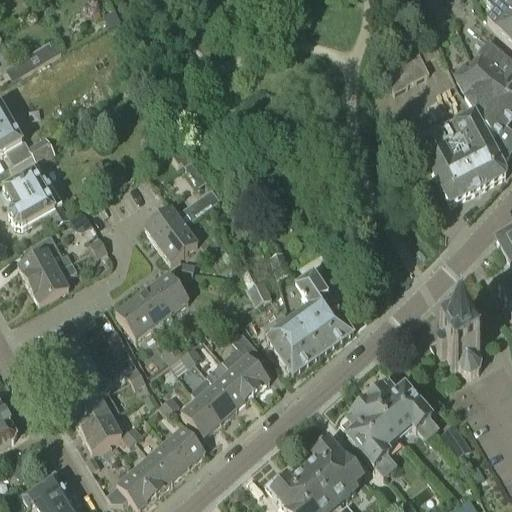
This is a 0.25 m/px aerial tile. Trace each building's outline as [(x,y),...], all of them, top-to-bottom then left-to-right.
[(505,46),(511,38),(511,0),(486,0),(481,6),(493,17),(486,26),(494,35),(505,46)] [(53,46),(12,70),(20,83),(60,59),(53,46)] [(470,67),(511,102),(511,68),(488,48),(477,61),(472,57),(469,61),(472,63),(470,67)] [(380,78),(392,99),(427,80),(416,59),(380,78)] [(511,122),(511,102),(470,67),(464,73),(461,70),(452,80),(465,101),(464,103),(474,118),(479,127),(495,145),(494,146),(505,165),(511,155),(511,139),(504,133),(511,122)] [(87,117),(81,113),(74,116),(74,123),(80,127),(87,124),(87,117)] [(13,172),(49,152),(44,143),(27,153),(24,147),(21,150),(15,140),(23,135),(19,127),(10,132),(0,115),(0,162),(6,159),(13,172)] [(479,127),(474,118),(451,131),(436,138),(415,149),(449,211),(504,183),(505,177),(479,127)] [(49,152),(13,172),(14,173),(9,175),(17,188),(3,196),(13,215),(9,217),(9,224),(13,233),(22,235),(48,220),(55,216),(54,214),(60,211),(62,210),(53,195),(52,196),(49,190),(46,192),(44,188),(48,186),(41,174),(40,174),(37,169),(54,159),(49,152)] [(184,174),(198,194),(206,189),(191,169),(184,174)] [(157,254),(184,234),(220,208),(211,196),(187,214),(190,217),(178,226),(171,216),(143,236),(157,254)] [(69,226),(60,211),(54,214),(55,216),(48,220),(56,234),(69,226)] [(197,252),(184,234),(157,254),(169,272),(197,252)] [(511,238),(495,248),(511,280),(511,284),(496,294),(511,320),(511,238)] [(66,261),(61,264),(50,242),(27,258),(31,266),(17,274),(28,294),(57,277),(71,270),(66,261)] [(92,257),(102,252),(98,244),(88,250),(92,257)] [(102,252),(92,257),(96,265),(107,259),(102,252)] [(268,265),(277,286),(290,281),(281,259),(268,265)] [(183,268),(181,278),(193,279),(194,271),(183,268)] [(76,280),(71,270),(57,277),(28,294),(39,313),(68,297),(63,287),(76,280)] [(193,279),(181,278),(179,285),(191,288),(193,279)] [(295,321),(321,359),(352,338),(313,279),(294,293),(307,313),(295,321)] [(150,295),(170,322),(188,309),(168,282),(150,295)] [(246,297),(255,314),(270,307),(262,289),(246,297)] [(150,295),(133,307),(152,335),(170,322),(150,295)] [(152,335),(133,307),(114,320),(134,348),(152,335)] [(321,359),(295,321),(284,329),(281,325),(266,337),(266,345),(290,381),(321,359)] [(217,336),(227,329),(222,322),(211,329),(217,336)] [(457,374),(461,381),(470,383),(477,379),(480,369),(477,363),(479,362),(477,359),(480,358),(478,355),(476,356),(465,338),(468,337),(466,334),(464,335),(462,332),(460,334),(461,337),(442,347),(441,344),(439,346),(440,349),(437,351),(438,352),(436,354),(435,357),(437,361),(444,362),(446,361),(451,371),(448,372),(450,374),(452,373),(454,376),(457,374)] [(108,349),(118,344),(114,337),(104,342),(108,349)] [(268,389),(254,372),(262,365),(242,341),(232,349),(238,355),(222,369),(230,378),(251,403),(268,389)] [(57,378),(87,362),(76,342),(47,359),(57,378)] [(118,344),(108,349),(113,357),(123,352),(118,344)] [(166,354),(173,364),(181,358),(174,348),(166,354)] [(173,364),(166,354),(160,359),(167,368),(173,364)] [(194,355),(188,359),(194,368),(200,364),(194,355)] [(194,368),(188,359),(180,365),(186,374),(194,368)] [(97,381),(87,362),(57,378),(68,397),(97,381)] [(130,387),(140,382),(135,374),(126,380),(130,387)] [(251,403),(230,378),(213,392),(235,418),(251,403)] [(97,381),(68,397),(78,415),(69,420),(69,421),(108,400),(97,381)] [(144,390),(140,382),(130,387),(134,395),(144,390)] [(235,418),(213,392),(213,393),(206,385),(190,398),(197,406),(197,407),(219,432),(235,418)] [(367,411),(398,446),(411,435),(415,439),(416,437),(425,447),(438,436),(429,426),(431,425),(404,394),(403,395),(394,386),(381,397),(374,396),(367,403),(367,411)] [(108,400),(69,421),(80,440),(109,424),(118,420),(108,400)] [(156,411),(150,400),(143,404),(149,415),(156,411)] [(164,408),(172,418),(179,412),(171,403),(164,408)] [(219,432),(197,407),(180,421),(202,447),(219,432)] [(172,418),(164,408),(157,414),(166,423),(172,418)] [(398,446),(367,411),(359,409),(352,416),(353,423),(340,435),(348,444),(346,445),(373,475),(375,474),(384,484),(395,473),(387,463),(388,462),(384,458),(398,446)] [(0,412),(0,455),(12,449),(16,441),(0,412)] [(109,424),(80,440),(91,459),(120,443),(109,424)] [(134,432),(128,437),(136,446),(142,441),(134,432)] [(441,441),(457,464),(469,456),(453,433),(441,441)] [(182,436),(165,451),(186,476),(203,461),(182,436)] [(136,446),(128,437),(121,443),(128,453),(136,446)] [(318,468),(303,480),(331,511),(345,511),(342,508),(355,497),(352,493),(362,485),(347,468),(345,470),(321,444),(308,456),(318,468)] [(186,476),(165,451),(148,465),(170,490),(186,476)] [(20,464),(19,464),(28,478),(42,476),(32,458),(20,464)] [(92,463),(85,467),(91,478),(98,474),(92,463)] [(19,464),(5,471),(21,486),(28,478),(19,464)] [(148,465),(132,479),(154,504),(170,490),(148,465)] [(476,472),(469,476),(472,482),(473,482),(479,479),(476,472)] [(144,511),(154,504),(132,479),(115,494),(131,511),(144,511)] [(331,511),(303,480),(290,492),(280,480),(265,493),(280,511),(331,511)] [(70,511),(54,485),(21,507),(24,511),(70,511)]
